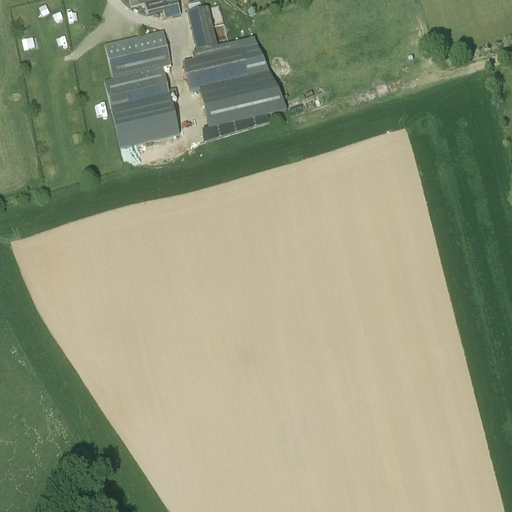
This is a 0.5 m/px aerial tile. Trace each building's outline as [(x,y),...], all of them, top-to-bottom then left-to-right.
[(137,0),(139,6),(144,5),(147,18),(163,14),(164,21),(180,17),(176,0),(137,0)] [(208,9),(201,11),(200,5),(188,7),(189,13),(186,14),(196,53),(216,48),(208,9)] [(53,26),(62,24),(60,16),(51,17),(53,26)] [(104,83),(110,109),(169,95),(162,69),(170,67),(163,33),(104,47),(112,81),(104,83)] [(20,41),(23,51),(34,48),(31,38),(20,41)] [(242,49),(182,62),(190,93),(199,91),(208,130),(276,115),(286,112),(270,75),(256,46),(242,49)] [(178,136),(169,95),(110,109),(119,150),(178,136)] [(72,130),(74,139),(82,138),(81,129),(72,130)] [(103,157),(106,168),(120,163),(117,153),(103,157)] [(46,164),(55,164),(54,154),(45,154),(46,164)] [(79,174),(88,173),(87,163),(78,165),(79,174)]
